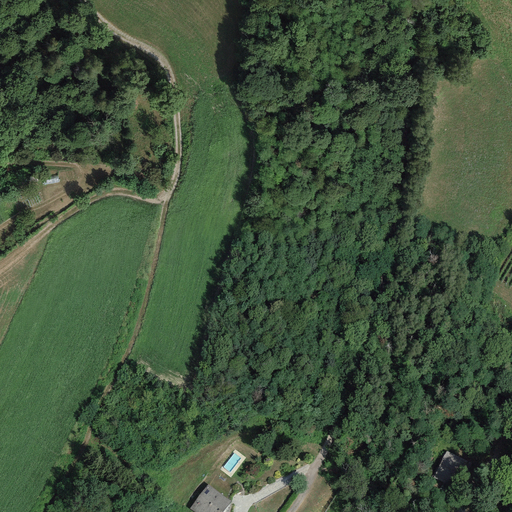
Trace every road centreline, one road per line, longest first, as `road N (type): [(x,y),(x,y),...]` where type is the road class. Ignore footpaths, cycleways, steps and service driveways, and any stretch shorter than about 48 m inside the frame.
road 1 (track): [(407,0),(410,97),(388,260),(342,411),(290,511)]
road 2 (track): [(43,511),(79,457),(133,340),(171,185)]
road 3 (track): [(83,0),(170,74),(179,157),(171,185)]
